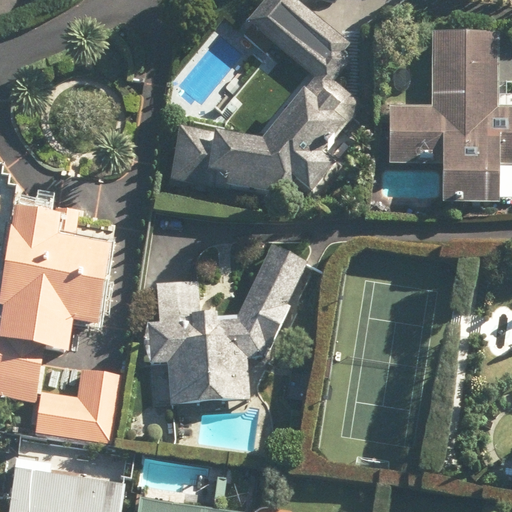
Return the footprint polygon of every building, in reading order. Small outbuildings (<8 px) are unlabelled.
[(169,183),(274,201),(294,183),(322,152),(362,108),(338,86),(356,63),(346,55),(352,48),(351,47),(343,40),(346,36),(300,0),(268,0),(249,25),(319,81),(263,142),(178,128),(169,183)] [(440,207),(500,209),(501,202),(511,201),(511,110),(504,110),(507,34),(436,32),(433,110),(390,108),(388,167),(442,170),(440,207)] [(45,358),(75,362),(76,358),(72,357),(75,328),(101,331),(111,250),(82,246),(85,216),(52,212),(52,219),(14,214),(0,334),(0,401),(39,406),(41,393),(45,358)] [(156,286),(157,325),(148,325),(149,367),(169,367),(170,406),(250,404),(249,361),(271,360),(310,266),(273,247),(239,319),(218,320),(218,317),(201,317),(200,285),(156,286)] [(118,374),(81,371),(79,396),(41,393),(39,406),(36,441),(111,448),(118,374)] [(117,511),(122,473),(14,463),(9,511),(117,511)]
